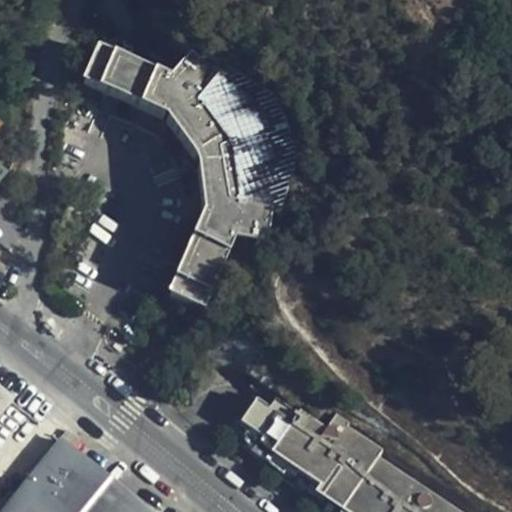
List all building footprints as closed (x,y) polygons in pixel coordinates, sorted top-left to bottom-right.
[(262,153),(245,111),(217,75),(189,52),(171,73),(179,79),(175,84),(89,48),(74,83),(154,117),(158,108),(167,114),(162,119),(190,157),(197,154),(200,166),(192,168),(199,210),(208,209),(205,220),(197,217),(161,291),(195,307),(234,228),(239,229),(239,236),(268,236),(269,195),(262,153)] [(310,418),(246,372),(241,379),(248,384),(277,406),(304,424),(310,418)] [(270,416),(277,406),(248,384),(229,414),(227,414),(226,414),(225,414),(223,415),(222,415),(221,415),(220,417),(219,417),(218,418),(217,419),(216,420),(215,421),(214,423),(279,477),(285,468),(259,448),(262,444),(242,429),(258,407),(270,416)] [(304,424),(277,406),(270,416),(258,407),(242,429),(262,444),(259,448),(285,468),(313,431),(304,424)] [(319,435),(313,431),(285,468),(324,492),(326,490),(352,507),(348,511),(446,511),(447,511),(439,504),(432,511),(431,511),(411,497),(417,488),(380,465),(384,460),(348,436),(352,431),(331,418),(319,435)] [(139,511),(116,491),(55,443),(8,498),(0,506),(0,511),(139,511)] [(285,468),(279,477),(323,511),(348,511),(352,507),(326,490),(324,492),(285,468)]
